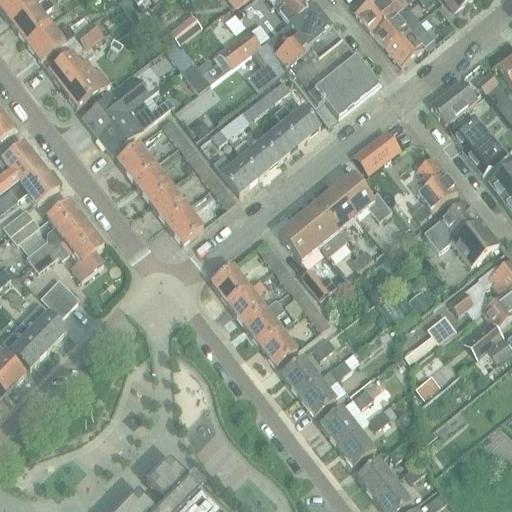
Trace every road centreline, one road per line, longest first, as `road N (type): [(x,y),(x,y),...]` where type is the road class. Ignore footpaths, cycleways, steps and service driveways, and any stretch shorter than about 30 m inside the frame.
road 1 (residential): [(161,283),(198,267),(403,102)]
road 2 (residential): [(341,511),(161,283)]
road 3 (residential): [(161,283),(0,77)]
road 4 (residential): [(0,435),(122,310),(161,283)]
road 5 (residential): [(511,237),(403,102)]
road 6 (residential): [(403,102),(511,9)]
road 7 (residential): [(403,102),(384,69),(319,0)]
